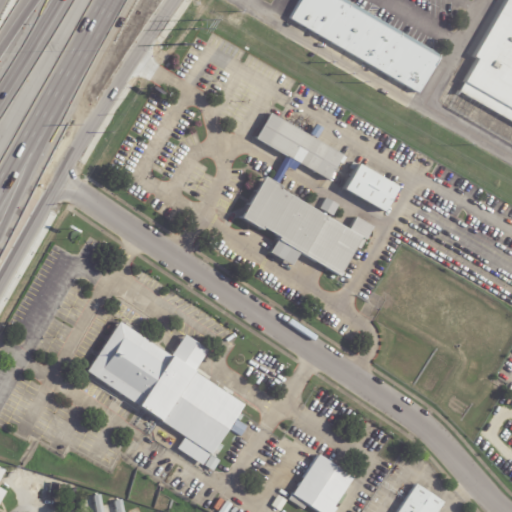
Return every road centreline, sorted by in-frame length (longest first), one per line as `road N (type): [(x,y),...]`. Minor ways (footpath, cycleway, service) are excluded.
road 1 (residential): [(60,185),(392,401),(506,511)]
road 2 (secondary): [(0,290),(99,113),(174,0)]
road 3 (motorway): [(0,236),(119,0)]
road 4 (motorway): [(0,187),(104,0)]
